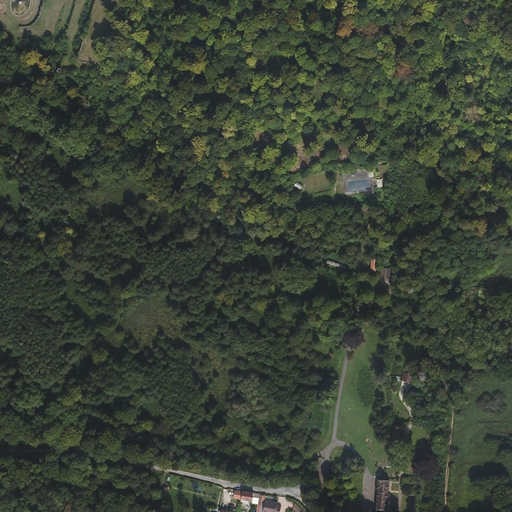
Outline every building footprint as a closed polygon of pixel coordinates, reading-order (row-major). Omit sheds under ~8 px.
[(409,383),(411,375),(401,372),(399,380),(404,382),(409,383)] [(397,444),(399,426),(391,425),(389,443),(397,444)] [(384,511),(386,482),(375,480),(374,482),(376,482),(376,484),(374,485),(374,486),(375,486),(375,488),(374,488),(374,490),(375,490),(375,492),(373,493),(373,495),(375,495),(373,511),(384,511)] [(252,501),(253,492),(234,490),(233,498),(252,501)] [(265,500),(262,511),(271,511),(273,503),(269,503),(270,501),(265,500)] [(278,511),(280,506),(276,505),(277,504),(273,503),(271,511),(278,511)]
